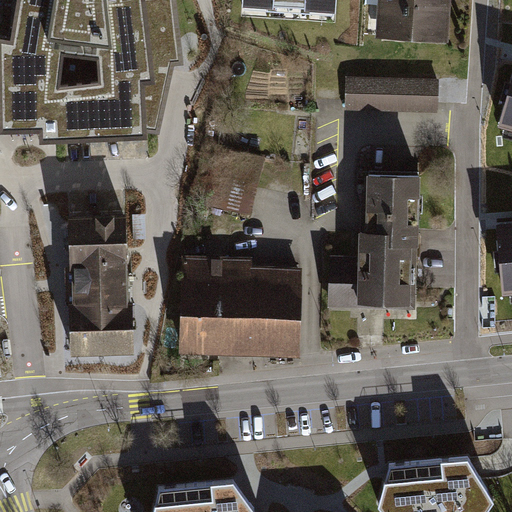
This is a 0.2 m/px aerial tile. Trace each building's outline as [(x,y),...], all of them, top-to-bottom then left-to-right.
[(172,63),(182,61),(174,0),(24,0),(23,41),(1,39),(2,126),(42,126),(43,137),(158,132),(172,63)] [(336,0),(243,0),(244,3),(336,9),(336,0)] [(372,0),(369,35),(447,39),(449,0),(372,0)] [(443,78),(341,74),(339,115),(441,118),(443,78)] [(511,84),(500,129),(511,132),(511,84)] [(245,143),(230,201),(252,207),(268,149),(245,143)] [(332,307),(415,309),(418,173),(370,172),(368,229),(362,228),(361,256),(333,255),(332,307)] [(71,216),(76,350),(129,348),(124,214),(71,216)] [(511,223),(498,225),(503,294),(511,293),(511,223)] [(186,265),(184,349),(297,352),(299,268),(186,265)] [(388,511),(484,511),(494,497),(469,455),(393,464),(380,502),(388,511)] [(154,511),(256,511),(234,479),(161,487),(154,511)]
